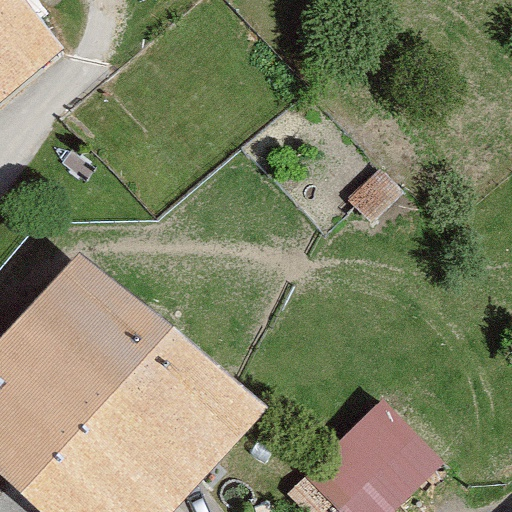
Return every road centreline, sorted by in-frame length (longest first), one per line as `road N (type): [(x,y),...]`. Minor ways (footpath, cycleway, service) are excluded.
road 1 (track): [(295,273),(375,280),(411,292),(473,349),(486,397),(492,511)]
road 2 (track): [(105,0),(95,56),(0,171)]
